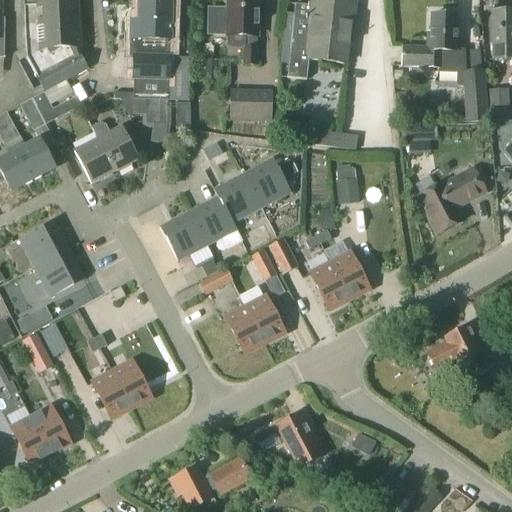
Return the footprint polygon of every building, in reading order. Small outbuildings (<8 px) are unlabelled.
[(206,38),(226,38),(244,38),(244,51),(243,51),(243,66),(255,67),(257,3),(240,3),(238,0),(232,0),(231,2),(227,2),(227,11),(206,11),(206,38)] [(69,5),(69,1),(22,4),(24,49),(20,51),(43,93),(85,70),(77,56),(76,57),(73,51),(77,51),(75,5),(69,5)] [(133,41),(133,57),(167,57),(168,42),(169,42),(170,5),(168,5),(168,2),(140,1),(140,5),(139,5),(138,24),(129,23),(129,41),(133,41)] [(310,8),(295,6),(286,80),(306,82),(308,62),(345,66),(348,36),(351,37),(354,6),(310,1),(310,8)] [(511,60),(511,14),(489,14),(489,32),(492,32),(492,61),(511,60)] [(475,73),(464,74),(462,54),(455,54),(456,18),(452,18),(450,16),(443,16),(441,18),(430,18),(429,37),(426,37),(425,50),(401,49),(401,68),(424,69),(425,70),(438,70),(438,74),(457,75),(456,89),(463,89),(465,127),(487,125),(487,120),(486,112),(485,95),(484,72),(475,73)] [(167,59),(167,57),(133,57),(133,81),(133,96),(113,95),(113,101),(120,101),(133,102),(146,102),(166,103),(188,103),(189,59),(167,59)] [(267,122),(268,94),(227,93),(226,121),(267,122)] [(506,94),(489,94),(489,109),(507,109),(506,94)] [(56,121),(51,112),(42,95),(31,101),(45,127),(56,121)] [(45,127),(31,101),(19,107),(33,133),(43,128),(45,127)] [(134,116),(145,116),(145,126),(166,127),(166,103),(146,102),(133,102),(120,101),(128,118),(134,116)] [(175,105),(176,131),(190,131),(189,105),(175,105)] [(511,111),(486,112),(487,120),(511,119),(511,111)] [(18,139),(11,126),(6,115),(0,117),(0,122),(10,143),(18,139)] [(496,133),(504,153),(503,154),(511,164),(511,131),(511,132),(511,119),(487,120),(489,133),(496,133)] [(0,142),(3,147),(10,143),(0,122),(0,142)] [(91,131),(96,142),(113,175),(117,173),(118,174),(130,168),(129,167),(137,163),(120,130),(108,136),(104,128),(98,126),(91,131)] [(43,128),(33,133),(43,151),(53,146),(43,128)] [(401,143),(436,141),(435,129),(400,131),(401,143)] [(308,132),(307,147),(354,153),(356,138),(308,132)] [(38,142),(16,154),(31,183),(53,171),(38,142)] [(113,175),(96,142),(74,154),(90,187),(98,183),(98,184),(110,178),(109,177),(113,175)] [(216,147),(203,153),(209,164),(221,157),(216,147)] [(31,183),(16,154),(0,162),(0,176),(9,194),(31,183)] [(251,172),(242,177),(244,181),(260,211),(289,195),(273,166),(254,176),(251,172)] [(463,223),(455,208),(461,205),(462,207),(484,195),(472,172),(444,186),(443,185),(413,201),(420,214),(423,212),(436,237),(463,223)] [(222,188),(213,193),(219,204),(235,234),(236,234),(232,226),(260,211),(244,181),(224,192),(222,188)] [(355,182),(354,182),(336,184),(335,184),(337,208),(358,205),(355,182)] [(196,210),(188,215),(190,220),(206,250),(235,234),(219,204),(199,215),(196,210)] [(168,226),(159,230),(177,265),(206,250),(190,220),(170,230),(168,226)] [(52,223),(18,241),(33,270),(63,254),(52,234),(57,232),(52,223)] [(314,239),(318,247),(327,242),(323,234),(314,239)] [(318,247),(314,239),(304,244),(308,251),(318,247)] [(283,241),(268,248),(282,276),(297,268),(283,241)] [(63,254),(33,270),(49,300),(79,284),(68,263),(72,261),(67,252),(63,254)] [(262,252),(250,258),(264,283),(275,277),(262,252)] [(349,255),(329,266),(348,303),(368,293),(360,277),(349,255)] [(212,263),(199,269),(205,280),(217,274),(212,263)] [(329,266),(309,276),(320,298),(328,313),(348,303),(329,266)] [(225,271),(199,285),(205,297),(232,283),(225,271)] [(225,302),(252,292),(247,280),(220,290),(225,302)] [(119,289),(110,294),(115,304),(124,298),(119,289)] [(264,300),(244,310),(264,347),(284,337),(264,300)] [(244,358),(264,347),(244,310),(224,320),(244,358)] [(0,324),(0,346),(16,338),(8,321),(0,324)] [(445,345),(423,355),(433,374),(454,363),(457,369),(458,368),(462,378),(485,366),(480,356),(467,330),(458,335),(453,333),(447,336),(446,341),(443,342),(445,345)] [(57,332),(44,336),(58,376),(71,371),(57,332)] [(20,342),(37,375),(51,368),(34,335),(20,342)] [(101,337),(93,340),(99,352),(106,348),(101,337)] [(92,355),(99,352),(93,340),(86,344),(92,355)] [(130,365),(110,375),(130,412),(150,401),(130,365)] [(110,375),(90,386),(110,423),(130,412),(110,375)] [(11,383),(3,387),(10,398),(17,394),(11,383)] [(50,409),(30,420),(50,457),(70,447),(50,409)] [(276,428),(291,457),(299,471),(324,458),(316,443),(317,443),(309,429),(306,430),(299,416),(276,428)] [(30,468),(50,457),(30,420),(10,431),(30,468)] [(173,482),(168,484),(176,498),(181,496),(188,511),(204,511),(215,507),(212,501),(212,500),(209,493),(216,490),(219,497),(249,481),(239,461),(209,477),(211,480),(204,484),(196,469),(173,481),(173,482)] [(396,511),(410,493),(390,478),(370,504),(380,511),(396,511)] [(119,495),(113,505),(126,511),(129,511),(134,502),(119,495)]
